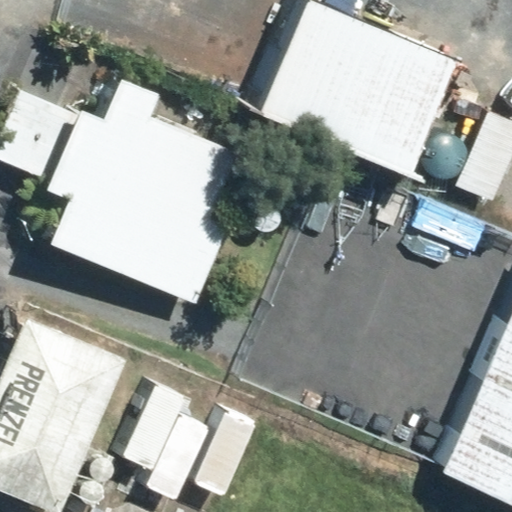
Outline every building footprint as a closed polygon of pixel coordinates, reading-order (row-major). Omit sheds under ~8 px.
[(270,0),(226,103),(379,168),(429,54),(302,0),(270,0)] [(19,236),(173,299),(206,219),(186,212),(212,146),(119,108),(128,88),(88,70),(70,113),(42,101),(41,105),(0,89),(0,165),(14,171),(11,180),(38,191),(19,236)] [(402,166),(474,197),(507,122),(434,91),(402,166)] [(511,263),(429,459),(511,493),(511,263)] [(0,495),(38,510),(101,352),(0,311),(0,495)] [(174,511),(201,511),(178,502),(174,511)]
